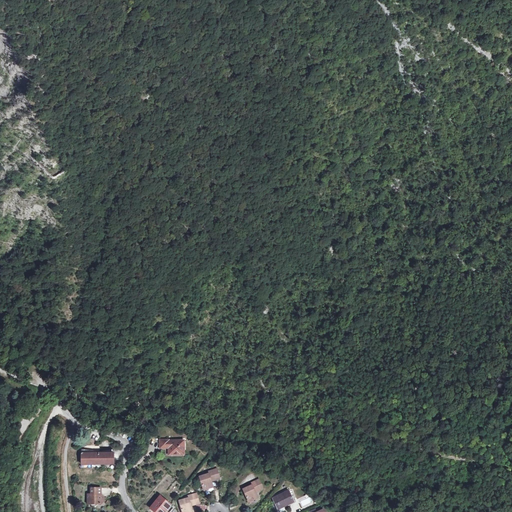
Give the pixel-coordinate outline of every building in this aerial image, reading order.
[(179,452),(184,452),(184,440),(169,440),(168,440),(160,440),(160,448),(168,448),(168,454),(179,454),(179,452)] [(102,450),(102,449),(102,444),(93,443),(93,450),(89,450),(89,447),(83,447),(83,462),(116,462),(116,451),(102,450)] [(211,479),(211,481),(219,478),(217,469),(212,470),(214,478),(211,479)] [(213,487),(211,481),(211,479),(214,478),(212,470),(208,472),(209,474),(200,477),(204,490),(213,487)] [(136,495),(152,510),(169,494),(152,479),(136,495)] [(259,479),(254,481),(258,488),(254,490),(255,492),(263,488),(259,479)] [(258,488),(254,481),(251,483),(252,485),(243,489),(249,501),(257,497),(255,492),(254,490),(258,488)] [(102,495),(102,486),(92,486),(92,492),(88,492),(88,502),(102,502),(104,500),(104,495),(102,495)] [(278,508),(293,501),(289,491),(273,498),(275,504),(278,508)] [(190,504),(191,505),(199,503),(197,493),(192,495),(194,502),(190,504)] [(188,511),(192,511),(191,505),(190,504),(194,502),(192,495),(188,496),(188,498),(179,500),(182,511),(188,511)] [(275,504),(274,504),(277,511),(278,511),(284,509),(284,508),(294,503),(293,501),(278,508),(275,504)]
